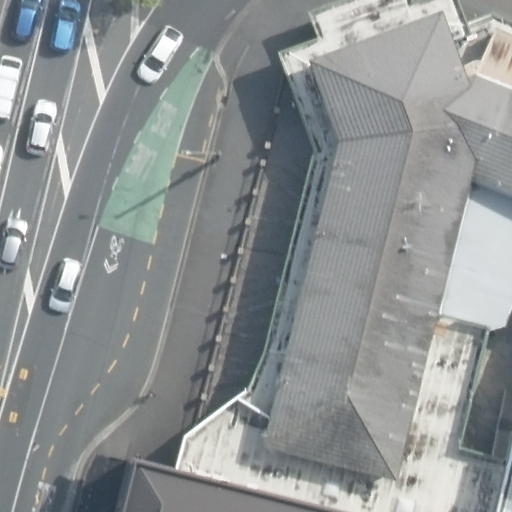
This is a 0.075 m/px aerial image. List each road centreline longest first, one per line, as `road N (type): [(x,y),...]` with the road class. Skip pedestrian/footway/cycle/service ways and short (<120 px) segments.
road 1 (secondary): [(204,0),(129,130),(53,217)]
road 2 (secondary): [(53,217),(36,55),(49,0)]
road 3 (secondary): [(53,217),(0,412)]
